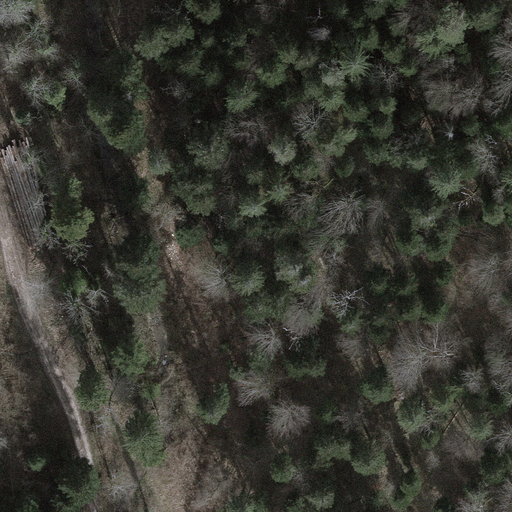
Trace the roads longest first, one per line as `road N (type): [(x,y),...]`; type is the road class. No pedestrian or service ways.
road 1 (track): [(190,511),(197,407),(190,290),(152,87)]
road 2 (track): [(0,187),(17,271),(62,370),(95,511)]
road 3 (track): [(62,370),(166,468),(185,511)]
